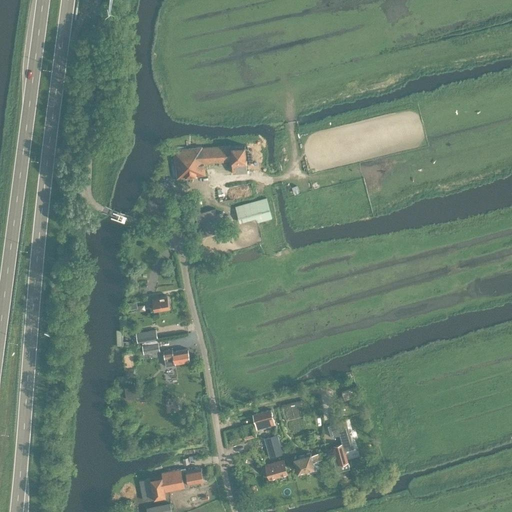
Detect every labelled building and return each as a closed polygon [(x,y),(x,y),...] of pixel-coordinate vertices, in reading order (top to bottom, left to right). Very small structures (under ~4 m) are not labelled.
[(234,172),(248,171),(246,144),(232,145),(202,147),(202,146),(173,150),(177,178),(206,174),(204,162),(233,160),(234,172)] [(266,197),(258,200),(235,207),(240,222),(257,217),(259,221),(272,217),(266,197)] [(222,212),(216,213),(215,208),(195,213),(202,237),(222,231),(220,227),(226,225),(222,212)] [(152,298),(154,310),(170,307),(168,295),(152,298)] [(128,302),(129,309),(138,307),(137,300),(128,302)] [(136,331),(138,342),(158,338),(156,328),(136,331)] [(142,345),(144,353),(160,350),(158,342),(142,345)] [(163,350),(165,358),(166,366),(175,364),(175,362),(190,359),(188,348),(173,351),(172,349),(163,350)] [(126,394),(127,399),(137,398),(137,400),(146,399),(145,391),(126,394)] [(271,408),(252,414),(255,423),(266,419),(268,425),(275,423),(271,408)] [(345,420),(327,425),(331,436),(339,434),(342,442),(344,450),(353,448),(345,420)] [(277,434),(265,438),(270,456),(282,453),(277,434)] [(342,442),(333,445),(338,464),(347,461),(344,450),(342,442)] [(321,459),(319,452),(311,454),(310,451),(294,456),(298,471),(314,466),(313,461),(321,459)] [(265,464),(269,478),(288,473),(284,459),(265,464)] [(163,476),(145,479),(139,480),(143,499),(155,497),(167,495),(166,491),(189,486),(188,483),(185,467),(162,472),(163,476)] [(186,470),(188,483),(204,480),(201,467),(186,470)] [(119,511),(132,511),(134,502),(121,500),(119,511)] [(147,507),(147,511),(171,511),(170,503),(147,507)]
